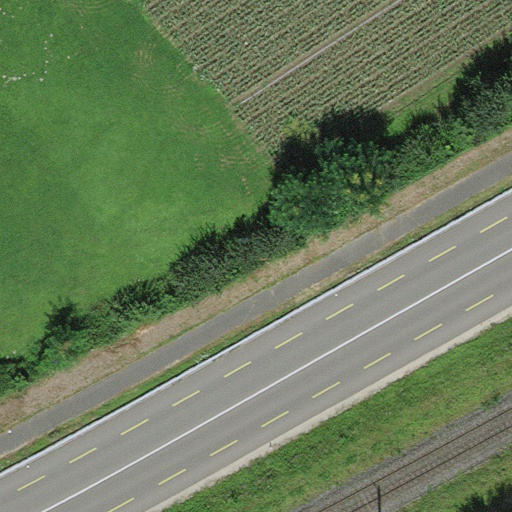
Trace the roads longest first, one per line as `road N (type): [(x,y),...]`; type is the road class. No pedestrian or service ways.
road 1 (track): [(0,447),(315,285),(511,166)]
road 2 (primary): [(41,511),(511,254)]
